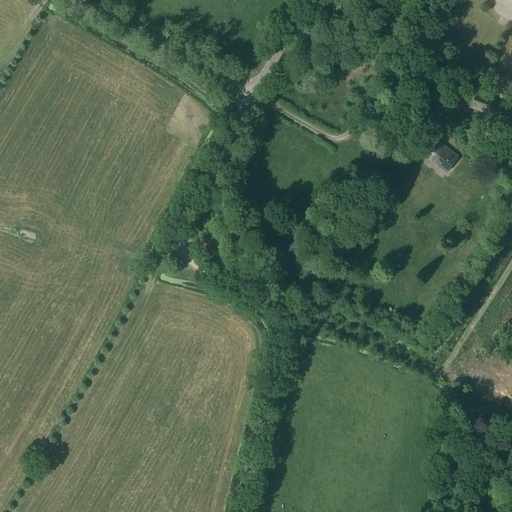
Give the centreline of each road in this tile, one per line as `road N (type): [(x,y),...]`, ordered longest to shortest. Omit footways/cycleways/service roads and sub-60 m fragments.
road 1 (unclassified): [(240,511),(278,331),(264,306),(202,268),(185,226),(252,94)]
road 2 (track): [(252,94),(345,141),(428,0)]
road 3 (unclassified): [(79,0),(252,94)]
road 4 (track): [(372,102),(511,144)]
road 5 (unclassified): [(252,94),(287,32),(325,0)]
